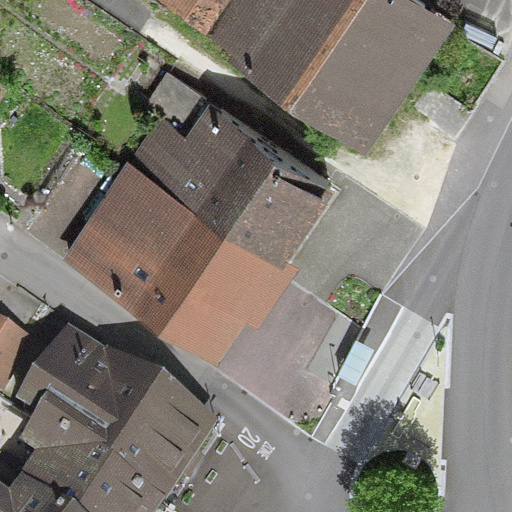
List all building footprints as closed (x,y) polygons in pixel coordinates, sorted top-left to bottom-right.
[(340,127),(421,7),(410,0),(159,0),(237,54),(236,56),(340,127)] [(267,271),(325,184),(164,75),(142,109),(160,121),(129,168),(127,167),(125,170),(267,271)] [(65,260),(208,356),(267,271),(125,170),(65,260)] [(0,335),(0,386),(23,350),(0,335)] [(57,444),(58,443),(155,508),(206,430),(111,366),(101,381),(77,365),(35,429),(57,444)] [(21,497),(42,511),(151,511),(155,508),(58,443),(57,444),(21,497)] [(0,511),(42,511),(21,497),(8,511),(1,511),(0,511)]
